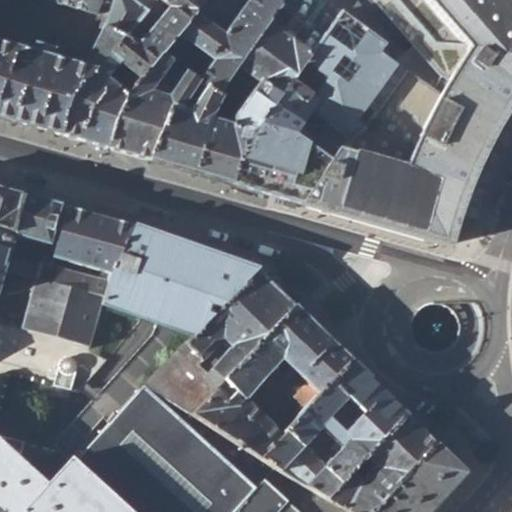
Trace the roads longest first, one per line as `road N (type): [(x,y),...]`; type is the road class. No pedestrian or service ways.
road 1 (secondary): [(0,153),(270,231)]
road 2 (secondary): [(427,273),(270,231)]
road 3 (secondary): [(270,231),(308,254),(378,321)]
road 4 (secondary): [(378,321),(378,342),(399,376),(416,386),(456,386)]
